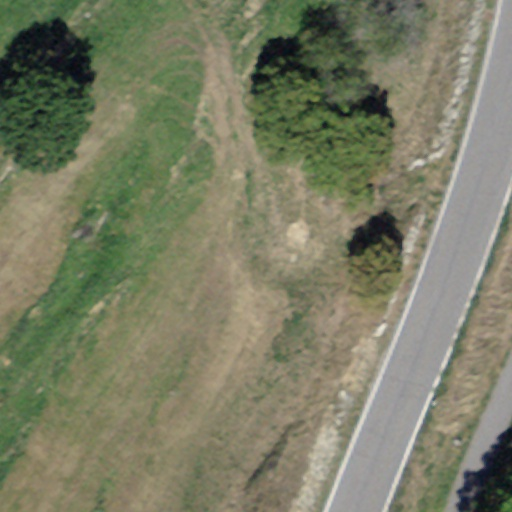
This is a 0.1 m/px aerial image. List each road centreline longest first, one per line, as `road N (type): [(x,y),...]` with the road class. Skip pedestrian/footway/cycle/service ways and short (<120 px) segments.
road 1 (secondary): [(354,511),(511,74)]
road 2 (unclassified): [(511,386),(460,511)]
